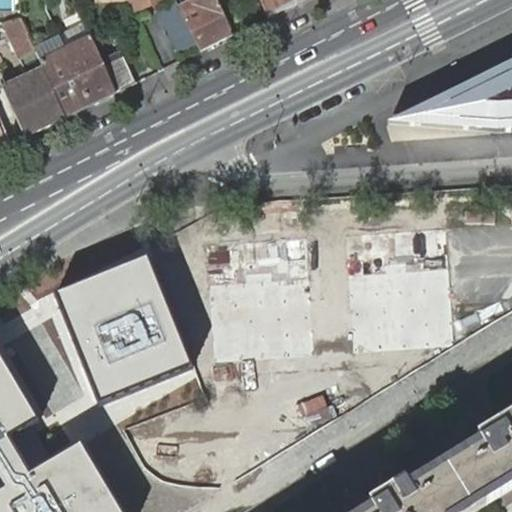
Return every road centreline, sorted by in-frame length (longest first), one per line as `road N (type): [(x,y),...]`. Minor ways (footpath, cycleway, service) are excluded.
road 1 (unknown): [(0,350),(141,282),(511,248)]
road 2 (unknown): [(0,364),(479,346)]
road 3 (residential): [(511,327),(208,511)]
road 4 (residential): [(207,136),(242,185),(511,168)]
road 5 (primary): [(408,0),(130,137)]
road 6 (primary): [(207,136),(484,0)]
road 7 (primary): [(0,253),(207,136)]
road 8 (unclassified): [(130,137),(0,221)]
road 9 (primary): [(130,137),(0,202)]
